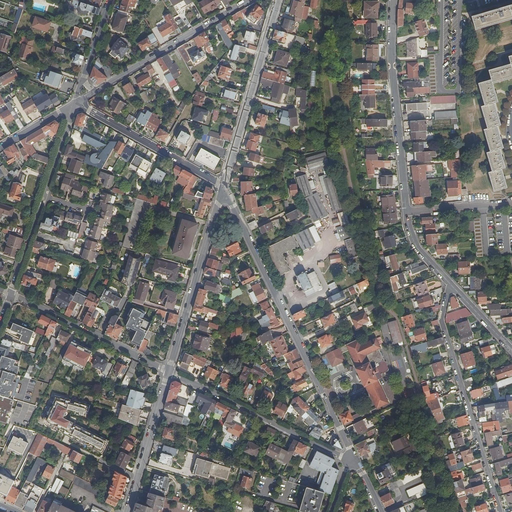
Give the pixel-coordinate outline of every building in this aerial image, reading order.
[(98,15),(100,9),(98,8),(89,5),(85,3),(75,0),(73,0),(72,4),(74,8),(77,10),(79,15),(84,16),(88,14),(89,12),(98,15)] [(134,7),(136,0),(122,0),(119,10),(129,14),(132,7),(134,7)] [(221,1),(220,0),(202,0),(197,3),(203,14),(208,11),(207,10),(210,9),(210,10),(211,11),(216,8),(215,5),(221,1)] [(225,8),(230,5),(227,1),(228,0),(220,0),(221,1),(225,8)] [(303,7),(304,0),(300,0),(300,2),(294,0),(292,0),(289,13),(296,15),(295,17),(301,19),(301,18),(303,7)] [(365,17),(379,17),(379,2),(365,2),(365,17)] [(419,15),(420,4),(406,3),(405,14),(419,15)] [(511,4),(472,16),(475,29),(511,18),(511,4)] [(246,18),(254,24),(263,12),(260,10),(261,9),(256,5),(246,18)] [(20,30),(27,10),(23,9),(21,17),(18,25),(17,29),(20,30)] [(245,12),(244,9),(235,14),(239,19),(240,22),(244,20),(241,14),(245,12)] [(117,21),(114,29),(122,32),(128,16),(118,13),(115,21),(117,21)] [(178,28),(173,20),(170,14),(163,17),(167,23),(158,29),(163,37),(178,28)] [(33,26),(50,32),(54,20),(37,15),(33,26)] [(294,20),(285,18),(283,23),(282,27),(281,27),(279,31),(287,33),(288,27),(293,29),(296,21),(294,20)] [(424,19),(415,22),(420,37),(429,34),(424,19)] [(220,23),(223,29),(226,34),(227,35),(232,32),(225,20),(220,23)] [(376,35),(376,23),(369,23),(369,20),(358,20),(354,20),(354,23),(365,23),(365,35),(376,35)] [(223,29),(220,23),(216,25),(223,36),(226,34),(223,29)] [(91,38),(92,33),(85,30),(75,26),(72,35),(77,37),(79,34),(81,35),(82,34),(91,38)] [(250,32),(251,29),(247,28),(244,39),(252,42),(254,33),(250,32)] [(279,31),(275,30),(272,39),(284,43),(287,33),(279,31)] [(198,36),(203,44),(208,53),(211,51),(206,43),(209,41),(204,32),(198,36)] [(12,36),(2,33),(0,39),(0,50),(6,52),(12,36)] [(153,34),(138,43),(142,51),(152,45),(151,44),(157,41),(153,34)] [(300,45),(298,53),(303,54),(307,55),(310,56),(310,48),(302,45),(304,38),(296,35),(294,43),(300,45)] [(23,44),(19,57),(28,60),(30,55),(29,54),(30,52),(32,53),(33,47),(32,47),(35,40),(27,37),(23,36),(22,40),(21,43),(23,44)] [(198,36),(194,38),(199,47),(203,44),(198,36)] [(116,53),(127,39),(121,37),(111,49),(112,50),(110,53),(113,56),(116,53)] [(417,38),(408,41),(408,57),(418,57),(417,38)] [(121,57),(131,45),(127,39),(116,53),(113,56),(115,58),(118,55),(121,57)] [(185,44),(177,49),(184,62),(189,59),(183,48),(186,46),(185,44)] [(366,59),(378,59),(378,44),(366,44),(366,59)] [(246,49),(239,47),(234,45),(232,51),(230,51),(229,55),(231,56),(230,59),(236,60),(239,51),(245,53),(246,49)] [(193,62),(205,55),(200,48),(194,52),(194,50),(192,50),(191,50),(191,52),(192,53),(189,55),(193,62)] [(286,66),(290,53),(278,50),(274,62),(286,66)] [(81,65),(84,57),(76,54),(75,54),(72,62),(81,65)] [(167,54),(162,57),(168,68),(172,74),(175,73),(173,70),(175,69),(172,64),(167,54)] [(478,84),(481,93),(484,93),(491,92),(495,92),(492,83),(511,77),(511,55),(509,56),(511,64),(489,70),(491,80),(478,84)] [(162,57),(158,60),(161,66),(159,68),(162,74),(165,72),(164,70),(166,69),(168,68),(162,57)] [(99,58),(97,61),(101,65),(102,66),(105,63),(99,58)] [(40,68),(21,62),(21,64),(30,67),(29,69),(39,72),(40,68)] [(409,77),(420,76),(419,63),(408,63),(409,77)] [(97,85),(108,78),(98,70),(100,68),(95,64),(90,79),(97,85)] [(150,64),(146,67),(149,72),(151,75),(155,73),(150,64)] [(220,71),(231,74),(233,69),(223,66),(222,65),(221,67),(217,65),(216,66),(214,69),(220,71)] [(264,71),(263,71),(261,78),(283,84),(288,70),(277,67),(275,75),(267,73),(264,71)] [(20,80),(14,70),(7,75),(9,79),(12,78),(16,76),(19,81),(20,80)] [(61,82),(63,76),(49,71),(49,73),(50,74),(49,78),(61,82)] [(229,80),(231,74),(220,71),(218,77),(229,80)] [(192,75),(196,82),(201,79),(196,72),(192,75)] [(147,73),(146,74),(136,80),(138,84),(139,83),(141,86),(151,80),(147,73)] [(213,76),(210,74),(204,81),(209,82),(213,76)] [(7,75),(0,78),(0,85),(9,80),(9,79),(7,75)] [(283,84),(261,78),(259,82),(259,83),(262,84),(262,87),(266,88),(267,86),(272,87),(270,97),(271,97),(270,100),(274,102),(278,102),(281,92),(283,84)] [(382,91),(382,79),(372,79),(373,91),(382,91)] [(128,94),(135,90),(130,83),(124,87),(128,94)] [(413,92),(430,91),(429,86),(426,87),(407,88),(407,97),(413,97),(413,92)] [(232,101),(236,90),(226,87),(223,99),(232,101)] [(301,112),(305,112),(307,91),(302,90),(296,88),(296,97),(301,97),(301,112)] [(205,93),(198,91),(195,95),(194,98),(193,103),(195,104),(202,105),(205,93)] [(484,93),(481,93),(484,105),(480,106),(486,129),(482,130),(487,147),(501,146),(495,127),(499,125),(492,102),(497,101),(495,92),(491,92),(484,93)] [(46,94),(33,102),(38,109),(40,112),(60,100),(55,93),(48,97),(46,94)] [(374,106),(374,94),(365,94),(358,95),(359,100),(364,100),(364,106),(374,106)] [(428,102),(428,103),(455,102),(455,95),(452,95),(445,95),(443,95),(440,96),(438,96),(433,96),(430,96),(428,96),(428,98),(428,102)] [(118,114),(124,102),(114,96),(112,101),(113,102),(109,109),(118,114)] [(181,113),(188,102),(185,97),(177,110),(181,113)] [(33,112),(38,109),(33,102),(32,100),(24,105),(30,115),(32,114),(31,113),(33,112)] [(20,130),(24,127),(10,102),(6,104),(9,110),(14,120),(20,130)] [(428,102),(405,104),(406,110),(429,109),(428,103),(428,102)] [(27,117),(30,115),(24,105),(21,107),(27,117)] [(180,115),(181,113),(177,110),(172,106),(171,107),(171,108),(180,115)] [(214,109),(211,119),(217,121),(220,111),(214,109)] [(279,122),(289,125),(289,111),(282,109),(282,112),(279,112),(278,116),(281,117),(279,122)] [(7,124),(14,120),(9,110),(0,115),(0,116),(2,120),(4,119),(7,124)] [(145,125),(149,118),(152,113),(147,110),(145,114),(141,112),(137,121),(145,125)] [(452,118),(456,118),(456,110),(433,112),(434,120),(452,118)] [(88,118),(89,116),(83,112),(78,114),(74,127),(91,136),(103,143),(105,140),(84,129),(85,126),(87,122),(88,122),(89,119),(88,118)] [(266,115),(257,112),(254,123),(263,126),(266,115)] [(149,118),(145,125),(156,131),(162,119),(152,113),(149,118)] [(127,119),(133,122),(136,117),(134,117),(130,114),(127,119)] [(386,125),(386,119),(367,119),(366,119),(366,126),(372,126),(372,127),(387,127),(387,125),(386,125)] [(60,124),(55,120),(42,128),(47,136),(50,134),(54,137),(55,134),(60,124)] [(425,120),(408,121),(409,132),(418,131),(426,130),(425,120)] [(208,130),(209,126),(202,124),(199,132),(201,132),(206,134),(208,130)] [(91,136),(74,127),(73,131),(82,135),(81,138),(88,142),(91,136)] [(230,141),(233,130),(223,127),(221,133),(208,130),(206,134),(210,135),(213,136),(225,140),(230,141)] [(32,145),(47,136),(42,128),(21,140),(24,147),(25,149),(32,145)] [(155,136),(166,142),(170,133),(160,128),(155,136)] [(185,144),(191,135),(181,129),(176,139),(185,144)] [(418,131),(409,132),(409,140),(418,139),(418,131)] [(225,140),(213,136),(210,135),(206,134),(201,132),(197,138),(208,142),(208,143),(223,147),(225,140)] [(259,135),(251,133),(250,132),(247,140),(257,143),(259,135)] [(91,136),(88,142),(101,149),(104,143),(103,143),(91,136)] [(88,142),(85,153),(97,158),(112,141),(108,139),(104,143),(101,149),(88,142)] [(257,143),(247,140),(245,148),(255,150),(257,143)] [(102,168),(116,144),(112,141),(97,158),(85,153),(85,155),(84,156),(71,151),(74,145),(69,143),(65,155),(73,158),(83,161),(98,167),(102,168)] [(127,145),(120,141),(115,150),(121,154),(127,145)] [(421,142),(411,143),(412,152),(415,152),(421,151),(421,148),(421,142)] [(9,147),(17,159),(22,168),(24,166),(19,157),(20,157),(13,145),(9,147)] [(30,157),(36,153),(37,153),(32,145),(25,149),(30,157)] [(501,146),(487,147),(488,151),(485,152),(486,157),(500,156),(498,149),(501,148),(501,146)] [(9,147),(5,150),(9,158),(7,159),(9,164),(17,159),(9,147)] [(25,149),(24,147),(21,149),(27,160),(30,157),(25,149)] [(196,157),(205,163),(214,168),(219,159),(201,148),(196,157)] [(377,159),(377,148),(363,148),(363,150),(366,150),(366,159),(377,159)] [(434,157),(434,151),(428,151),(421,151),(415,152),(416,162),(428,161),(428,157),(434,157)] [(262,163),(264,156),(249,152),(248,156),(251,157),(250,160),(262,163)] [(49,164),(50,158),(36,153),(30,157),(39,160),(49,164)] [(139,167),(144,158),(136,154),(131,163),(139,167)] [(310,173),(328,168),(324,154),(306,158),(310,173)] [(503,168),(500,156),(486,157),(490,171),(487,172),(493,191),(506,187),(500,169),(503,168)] [(193,162),(202,167),(205,163),(196,157),(193,162)] [(79,173),(83,161),(73,158),(69,170),(79,173)] [(152,163),(144,158),(139,167),(147,172),(152,163)] [(459,168),(459,159),(453,159),(450,160),(447,160),(447,168),(449,168),(459,168)] [(45,174),(49,164),(39,160),(37,166),(38,166),(37,168),(41,169),(40,171),(38,170),(37,171),(45,174)] [(391,166),(391,160),(365,160),(368,174),(371,174),(380,174),(382,174),(382,173),(381,173),(379,169),(373,169),(373,166),(384,166),(384,165),(391,166)] [(176,165),(174,169),(174,170),(174,174),(179,176),(183,169),(176,165)] [(244,167),(243,174),(253,175),(254,168),(244,167)] [(162,178),(165,173),(156,168),(150,178),(158,183),(161,177),(162,178)] [(460,177),(459,168),(449,168),(450,177),(452,177),(456,177),(460,177)] [(192,174),(183,169),(179,176),(176,182),(185,187),(192,174)] [(423,170),(411,171),(411,180),(414,180),(424,179),(423,170)] [(114,176),(102,171),(100,177),(106,179),(104,185),(110,187),(114,176)] [(15,179),(23,182),(25,175),(21,174),(20,178),(15,176),(13,178),(15,179)] [(197,177),(192,174),(185,187),(189,190),(197,177)] [(302,197),(312,194),(306,174),(296,177),(302,197)] [(382,174),(380,174),(380,186),(392,186),(392,182),(390,182),(391,174),(382,174)] [(65,177),(65,176),(61,187),(69,190),(69,187),(70,186),(74,187),(74,189),(72,193),(82,196),(83,191),(83,190),(82,190),(83,186),(81,185),(82,181),(75,179),(65,177)] [(342,209),(332,176),(323,179),(333,212),(342,209)] [(15,179),(13,178),(6,187),(12,190),(10,196),(12,197),(11,199),(16,201),(17,198),(20,200),(22,194),(20,193),(21,190),(22,190),(23,187),(22,186),(22,185),(15,182),(14,187),(12,186),(15,179)] [(424,179),(414,180),(415,197),(423,197),(429,196),(428,191),(426,191),(425,179),(424,179)] [(251,181),(240,181),(241,194),(244,194),(252,193),(251,181)] [(447,195),(460,194),(460,189),(460,181),(446,182),(447,195)] [(292,195),(297,195),(296,184),(288,185),(290,193),(292,193),(292,195)] [(212,189),(205,187),(203,197),(209,199),(212,189)] [(110,217),(111,217),(113,213),(112,213),(114,205),(110,204),(112,195),(103,192),(101,201),(100,206),(103,207),(101,214),(103,215),(110,217)] [(153,198),(138,193),(136,198),(143,200),(155,204),(159,196),(154,194),(153,198)] [(210,206),(211,201),(201,198),(198,197),(194,196),(183,193),(181,197),(185,198),(185,199),(191,200),(192,199),(196,200),(196,203),(200,204),(197,211),(195,211),(193,216),(202,218),(206,204),(210,206)] [(244,194),(246,210),(251,208),(256,207),(255,193),(252,193),(244,194)] [(326,216),(316,193),(303,199),(313,222),(326,216)] [(381,210),(394,208),(393,202),(392,202),(391,194),(380,195),(381,210)] [(143,200),(136,198),(135,202),(130,218),(129,223),(127,228),(122,246),(125,247),(128,248),(143,200)] [(12,216),(14,209),(0,203),(0,218),(2,212),(12,216)] [(263,212),(261,205),(256,207),(251,208),(252,213),(255,212),(256,215),(263,212)] [(297,208),(286,214),(288,218),(290,217),(291,219),(298,216),(299,218),(302,216),(299,208),(297,208)] [(395,214),(394,208),(381,210),(383,223),(394,222),(393,214),(395,214)] [(78,221),(81,222),(83,216),(62,210),(60,214),(63,215),(62,218),(69,221),(69,219),(73,220),(73,222),(77,223),(78,221)] [(348,222),(345,211),(335,214),(337,219),(339,225),(348,222)] [(47,216),(44,223),(59,227),(60,224),(58,224),(60,218),(61,216),(60,216),(55,214),(53,218),(47,216)] [(89,236),(98,239),(102,227),(103,227),(105,220),(108,222),(110,217),(103,215),(102,218),(96,216),(94,224),(95,224),(94,228),(92,227),(89,236)] [(310,223),(307,217),(300,220),(303,226),(310,223)] [(254,219),(247,222),(249,228),(257,224),(254,219)] [(197,224),(182,220),(172,254),(187,258),(197,224)] [(42,222),(41,227),(52,230),(52,229),(59,231),(60,227),(59,227),(44,223),(42,222)] [(268,222),(259,227),(262,234),(272,229),(268,222)] [(353,236),(349,223),(335,227),(337,233),(338,238),(339,240),(353,236)] [(434,223),(431,223),(425,224),(426,233),(434,232),(434,223)] [(315,243),(321,240),(314,225),(308,228),(315,243)] [(26,230),(14,226),(13,227),(7,226),(6,229),(7,229),(8,230),(11,231),(12,231),(18,233),(25,235),(26,230)] [(315,245),(307,228),(295,234),(303,251),(315,245)] [(385,235),(384,231),(387,230),(387,228),(382,229),(378,230),(380,237),(385,235)] [(25,235),(18,233),(12,231),(11,231),(9,235),(12,236),(9,245),(14,247),(20,249),(25,235)] [(437,233),(426,234),(426,245),(437,244),(437,234),(437,233)] [(299,245),(297,241),(296,241),(294,236),(294,235),(266,248),(267,249),(265,249),(267,252),(268,252),(269,254),(268,255),(270,258),(270,257),(272,260),(271,260),(272,263),(273,262),(275,265),(274,266),(275,269),(276,268),(277,271),(276,271),(277,274),(279,273),(279,275),(290,270),(289,268),(290,268),(289,265),(288,265),(287,263),(286,260),(285,260),(284,257),(285,257),(283,254),(282,253),(289,250),(290,251),(292,250),(292,248),(294,247),(295,248),(298,247),(298,246),(299,245)] [(387,248),(396,245),(394,235),(385,237),(387,248)] [(359,255),(354,237),(343,240),(349,259),(359,255)] [(229,254),(240,250),(235,239),(224,243),(229,254)] [(34,246),(40,248),(44,249),(46,243),(36,240),(34,246)] [(85,248),(95,252),(98,243),(87,240),(85,248)] [(445,244),(436,245),(436,254),(445,254),(445,244)] [(17,257),(20,249),(14,247),(9,245),(8,245),(6,252),(5,252),(4,254),(13,257),(14,256),(17,257)] [(218,248),(211,245),(208,253),(216,255),(216,254),(218,248)] [(90,263),(91,263),(95,252),(85,248),(81,260),(90,263)] [(141,256),(130,252),(123,276),(119,281),(127,284),(128,282),(130,283),(131,281),(133,281),(141,256)] [(399,268),(395,253),(384,256),(385,257),(385,259),(391,257),(392,261),(394,269),(399,268)] [(55,260),(41,255),(38,266),(52,271),(55,260)] [(339,255),(329,256),(331,264),(341,262),(339,255)] [(219,270),(221,262),(217,261),(218,260),(207,257),(205,266),(215,269),(218,270),(219,270)] [(178,267),(155,261),(153,271),(169,276),(168,279),(174,281),(178,267)] [(470,273),(470,261),(458,262),(459,273),(470,273)] [(428,268),(424,264),(420,265),(412,268),(405,271),(407,276),(428,268)] [(205,266),(203,272),(214,274),(214,271),(217,271),(218,270),(215,269),(205,266)] [(242,283),(254,277),(252,272),(250,273),(248,268),(237,273),(242,283)] [(26,270),(21,284),(27,286),(27,285),(30,286),(31,283),(35,284),(37,279),(35,278),(35,276),(36,273),(26,270)] [(306,295),(321,288),(314,271),(306,275),(305,271),(295,275),(297,279),(296,279),(300,288),(301,288),(303,291),(304,291),(306,295)] [(390,277),(391,281),(395,280),(397,279),(400,287),(406,285),(402,272),(393,275),(390,277)] [(471,284),(471,290),(480,289),(479,276),(470,276),(471,284)] [(53,278),(48,286),(56,288),(58,280),(53,278)] [(359,289),(368,284),(367,278),(356,283),(359,289)] [(429,291),(424,279),(414,283),(419,295),(429,291)] [(217,292),(220,284),(206,280),(204,287),(212,289),(212,291),(217,292)] [(141,282),(134,302),(143,305),(149,284),(141,282)] [(339,292),(335,283),(328,286),(332,295),(339,292)] [(265,297),(258,284),(251,287),(253,291),(250,293),(254,302),(265,297)] [(240,290),(238,286),(236,287),(232,289),(230,296),(240,290)] [(198,287),(194,303),(201,305),(206,289),(198,287)] [(88,295),(77,290),(74,295),(73,299),(77,301),(76,302),(83,305),(88,295)] [(121,298),(105,290),(100,299),(117,307),(121,298)] [(177,294),(164,290),(161,301),(167,302),(165,307),(173,309),(177,294)] [(332,295),(327,297),(330,303),(344,296),(342,290),(339,292),(332,295)] [(73,299),(74,295),(70,293),(69,294),(61,291),(57,291),(53,299),(54,302),(67,309),(73,299)] [(477,292),(477,304),(491,303),(491,300),(485,300),(485,292),(477,292)] [(419,308),(433,304),(430,294),(422,297),(422,298),(417,299),(419,308)] [(82,322),(87,325),(97,306),(98,303),(100,299),(95,297),(94,298),(88,295),(83,305),(87,307),(85,311),(87,312),(82,322)] [(457,303),(452,297),(450,297),(449,304),(451,309),(458,306),(457,303)] [(77,301),(73,299),(67,309),(65,314),(73,318),(76,312),(76,310),(73,309),(76,302),(77,301)] [(263,321),(275,316),(270,307),(266,299),(259,303),(263,310),(264,310),(266,314),(262,316),(262,317),(257,319),(259,323),(263,321)] [(194,303),(192,309),(206,313),(207,311),(208,307),(201,305),(194,303)] [(439,310),(441,304),(429,308),(431,313),(439,310)] [(87,325),(91,327),(98,312),(100,313),(102,309),(97,306),(87,325)] [(138,310),(133,308),(131,314),(132,314),(126,326),(132,329),(132,328),(137,331),(137,332),(135,337),(134,337),(132,342),(141,346),(141,345),(143,342),(146,336),(148,331),(152,323),(142,319),(146,312),(139,308),(138,310)] [(463,308),(446,314),(445,318),(445,323),(469,314),(463,308)] [(176,324),(178,316),(158,310),(156,315),(165,318),(163,323),(171,325),(172,322),(176,324)] [(303,310),(292,315),(294,320),(305,315),(303,310)] [(369,320),(365,311),(351,318),(356,328),(362,325),(362,324),(369,320)] [(330,324),(336,321),(331,312),(325,315),(330,324)] [(401,317),(405,329),(414,326),(411,314),(401,317)] [(52,320),(42,315),(39,322),(49,326),(52,320)] [(109,323),(110,324),(115,326),(117,321),(119,317),(116,315),(112,316),(113,319),(110,320),(109,323)] [(325,315),(320,317),(324,326),(330,324),(325,315)] [(278,323),(275,316),(263,321),(264,324),(265,325),(266,324),(270,322),(271,324),(272,326),(278,323)] [(110,336),(117,340),(123,327),(121,326),(124,319),(120,317),(119,317),(117,321),(115,326),(110,336)] [(52,320),(49,326),(47,331),(44,335),(44,336),(46,337),(46,335),(48,336),(50,332),(52,334),(58,323),(52,320)] [(217,324),(208,321),(207,322),(201,320),(198,327),(206,331),(208,326),(216,329),(217,324)] [(392,321),(399,342),(403,341),(396,320),(392,321)] [(456,324),(459,334),(470,330),(467,320),(456,324)] [(394,343),(399,342),(392,321),(388,322),(394,343)] [(21,338),(20,340),(26,343),(26,342),(29,343),(34,331),(14,323),(11,329),(20,333),(18,337),(21,338)] [(104,333),(110,336),(115,326),(110,324),(104,333)] [(34,331),(44,335),(47,331),(37,327),(34,331)] [(417,341),(426,338),(423,328),(414,330),(417,341)] [(71,334),(61,330),(60,334),(57,338),(54,344),(52,349),(54,350),(59,339),(66,343),(67,342),(70,335),(71,334)] [(470,330),(459,334),(461,342),(472,339),(471,333),(470,330)] [(259,336),(262,343),(263,343),(269,340),(271,339),(267,331),(259,336)] [(209,337),(195,334),(193,346),(206,349),(209,337)] [(287,347),(281,334),(273,338),(271,339),(269,340),(274,351),(277,357),(284,353),(289,351),(286,347),(287,347)] [(326,347),(329,346),(329,344),(330,343),(330,342),(327,336),(326,334),(317,338),(321,347),(325,345),(326,347)] [(139,350),(147,354),(148,352),(150,353),(151,351),(145,348),(148,342),(147,342),(149,338),(146,336),(143,342),(141,345),(141,346),(139,350)] [(388,368),(378,347),(380,347),(378,343),(382,342),(379,336),(376,337),(360,345),(357,338),(351,341),(325,354),(331,366),(345,360),(341,352),(348,349),(357,367),(356,368),(364,385),(366,384),(377,408),(388,403),(377,379),(381,377),(382,375),(381,373),(387,370),(388,368)] [(442,336),(436,338),(410,346),(412,352),(419,350),(419,349),(420,349),(419,346),(425,345),(425,346),(428,346),(444,341),(442,336)] [(488,338),(491,336),(486,338),(480,340),(481,344),(494,340),(493,339),(489,341),(483,343),(482,340),(488,338)] [(3,338),(1,343),(16,348),(17,344),(13,342),(13,341),(3,338)] [(269,354),(274,351),(269,340),(263,343),(269,354)] [(93,351),(72,341),(69,348),(64,358),(84,369),(87,362),(89,360),(90,357),(93,351)] [(1,343),(0,346),(0,348),(4,350),(2,355),(3,355),(8,356),(10,350),(14,352),(16,348),(1,343)] [(496,352),(493,344),(480,348),(483,357),(496,352)] [(69,348),(65,346),(59,358),(63,360),(64,358),(69,348)] [(298,354),(295,348),(289,351),(284,353),(287,359),(289,357),(298,354)] [(199,364),(204,366),(205,364),(207,359),(202,357),(186,351),(185,352),(179,365),(187,368),(190,361),(192,362),(193,359),(200,362),(199,364)] [(317,352),(311,355),(313,359),(321,356),(319,351),(317,352)] [(465,367),(475,364),(471,351),(460,354),(465,367)] [(0,368),(18,374),(20,368),(18,367),(20,360),(12,358),(3,355),(0,362),(0,368)] [(108,377),(114,364),(98,357),(96,361),(94,360),(93,363),(94,364),(94,366),(104,370),(102,374),(108,377)] [(137,362),(133,360),(126,375),(131,378),(136,370),(133,368),(137,362)] [(293,364),(291,361),(288,362),(292,371),(303,365),(301,360),(293,364)] [(445,372),(441,360),(432,363),(435,375),(445,372)] [(260,365),(255,361),(255,362),(253,367),(251,369),(250,372),(261,377),(262,376),(264,372),(265,370),(260,365)] [(127,367),(118,363),(114,370),(116,371),(115,375),(118,377),(120,373),(124,375),(127,367)] [(508,378),(511,376),(511,364),(511,363),(500,367),(500,370),(495,372),(498,378),(507,375),(508,378)] [(262,364),(260,365),(265,370),(267,372),(269,372),(262,364)] [(305,370),(303,365),(292,371),(287,373),(289,378),(292,377),(295,383),(301,380),(299,376),(301,376),(299,373),(305,370)] [(214,379),(218,371),(209,366),(205,374),(214,379)] [(250,372),(251,369),(245,366),(239,378),(245,382),(250,372)] [(0,368),(0,394),(11,398),(14,399),(20,379),(18,378),(19,374),(18,374),(0,368)] [(214,388),(220,390),(223,385),(228,388),(233,377),(222,371),(214,388)] [(152,386),(148,375),(138,378),(143,390),(152,386)] [(511,382),(511,376),(508,378),(499,381),(501,384),(502,386),(511,382)] [(475,389),(472,381),(470,377),(463,380),(465,387),(468,386),(469,391),(475,389)] [(304,379),(301,380),(295,383),(294,384),(297,390),(302,388),(301,387),(306,384),(304,379)] [(178,395),(182,384),(175,380),(171,382),(166,401),(174,403),(177,395),(178,395)] [(255,386),(247,382),(242,391),(247,393),(248,392),(251,393),(255,386)] [(430,400),(435,398),(434,393),(430,395),(427,386),(423,387),(426,401),(430,400)] [(507,401),(511,399),(511,393),(506,394),(506,396),(500,397),(500,396),(498,396),(495,386),(492,387),(497,402),(507,401)] [(252,399),(257,401),(263,390),(257,388),(252,399)] [(269,402),(273,394),(268,391),(268,390),(266,388),(261,398),(269,402)] [(482,395),(481,391),(479,388),(475,389),(469,391),(472,398),(482,395)] [(144,398),(145,394),(131,389),(127,406),(140,410),(141,406),(144,407),(146,398),(144,398)] [(213,399),(200,393),(196,402),(203,405),(201,410),(207,412),(213,399)] [(0,420),(6,422),(8,416),(6,416),(7,410),(10,411),(12,404),(10,403),(11,398),(0,394),(0,420)] [(103,454),(110,441),(95,434),(94,435),(91,433),(92,432),(78,425),(77,426),(73,424),(74,423),(64,418),(65,416),(66,416),(67,416),(67,415),(68,415),(68,414),(68,413),(68,412),(67,412),(68,409),(76,411),(76,413),(87,415),(87,413),(89,414),(91,405),(76,401),(75,402),(71,401),(71,400),(54,395),(51,403),(53,404),(52,407),(49,406),(46,413),(48,414),(47,418),(44,417),(44,418),(44,419),(44,420),(44,421),(44,422),(44,423),(45,423),(45,424),(46,426),(53,429),(55,427),(60,429),(58,432),(72,438),(73,436),(78,439),(77,441),(103,454)] [(309,406),(298,396),(293,398),(292,399),(304,411),(309,406)] [(176,404),(179,404),(186,406),(188,399),(178,397),(176,404)] [(439,405),(437,398),(435,398),(430,400),(432,404),(433,407),(439,405)] [(213,399),(207,412),(212,415),(214,411),(216,407),(218,402),(213,399)] [(288,407),(287,409),(290,411),(292,406),(305,419),(306,417),(308,415),(304,411),(292,399),(290,404),(288,407)] [(186,406),(179,404),(176,404),(174,403),(166,401),(164,407),(179,410),(178,411),(179,411),(184,413),(186,406)] [(501,430),(502,435),(507,434),(503,414),(505,410),(509,410),(507,401),(497,402),(493,403),(495,411),(495,415),(496,420),(499,420),(501,430)] [(227,406),(218,402),(216,407),(214,411),(221,415),(227,406)] [(277,419),(282,421),(287,409),(288,407),(278,402),(274,411),(279,414),(277,419)] [(483,404),(484,410),(492,409),(492,411),(495,411),(493,403),(483,404)] [(127,406),(120,404),(116,418),(137,427),(142,410),(140,410),(127,406)] [(484,410),(483,404),(478,405),(478,407),(480,417),(481,421),(486,420),(484,410)] [(441,412),(439,405),(433,407),(432,408),(434,414),(435,414),(441,412)] [(231,408),(227,406),(221,415),(220,418),(225,421),(231,408)] [(319,417),(309,406),(304,411),(308,415),(315,421),(319,417)] [(237,411),(231,408),(225,421),(224,424),(232,428),(235,423),(231,421),(237,411)] [(348,412),(340,415),(344,423),(368,412),(367,408),(350,416),(348,412)] [(163,412),(161,417),(167,419),(171,420),(181,423),(183,417),(177,416),(163,412)] [(435,414),(437,420),(437,421),(442,420),(442,417),(443,416),(441,412),(435,414)] [(315,421),(308,415),(306,417),(306,421),(314,429),(318,423),(315,421)] [(458,426),(469,423),(466,415),(464,416),(455,418),(458,426)] [(254,419),(251,418),(246,428),(249,430),(254,419)] [(362,420),(353,424),(358,433),(366,429),(362,420)] [(493,421),(481,423),(482,427),(483,431),(494,429),(493,421)] [(171,438),(174,428),(165,426),(162,436),(171,438)] [(276,430),(268,426),(265,432),(273,436),(276,430)] [(375,427),(366,432),(368,436),(374,433),(375,431),(377,430),(375,427)] [(309,435),(319,439),(322,434),(313,430),(309,435)] [(65,447),(38,433),(29,453),(35,456),(43,440),(64,451),(65,447)] [(461,437),(459,433),(451,435),(455,447),(464,445),(461,437)] [(127,439),(135,443),(137,439),(129,435),(127,439)] [(401,448),(410,444),(406,435),(393,441),(396,449),(400,446),(401,448)] [(8,447),(14,450),(21,437),(20,437),(19,439),(14,436),(8,447)] [(343,448),(338,436),(334,441),(331,440),(329,445),(330,445),(340,450),(343,448)] [(14,450),(22,454),(28,443),(22,440),(23,439),(21,437),(14,450)] [(367,439),(354,445),(357,450),(369,444),(375,442),(373,438),(368,440),(367,439)] [(288,451),(282,448),(282,449),(277,458),(288,463),(292,455),(299,442),(294,439),(288,451)] [(126,440),(120,451),(122,452),(128,455),(131,448),(133,449),(135,445),(126,440)] [(260,447),(249,441),(245,450),(256,455),(260,447)] [(308,446),(299,442),(292,455),(295,456),(296,455),(298,455),(299,453),(303,455),(308,446)] [(265,453),(277,459),(277,458),(282,449),(270,443),(265,453)] [(369,444),(357,450),(361,460),(373,454),(372,451),(371,452),(368,447),(370,446),(369,444)] [(405,455),(416,450),(415,444),(410,446),(410,447),(403,451),(405,455)] [(0,480),(3,475),(0,473),(3,468),(5,469),(14,450),(8,447),(5,445),(4,448),(1,453),(0,455),(0,480)] [(171,450),(163,447),(162,451),(159,461),(171,465),(174,454),(172,454),(173,451),(171,451),(171,450)] [(503,457),(499,447),(489,450),(493,460),(503,457)] [(464,463),(472,461),(470,457),(472,456),(470,449),(461,451),(464,463)] [(14,450),(5,469),(15,473),(24,455),(22,454),(14,450)] [(83,455),(73,451),(70,458),(79,463),(83,455)] [(335,460),(317,451),(310,466),(326,474),(320,491),(324,492),(331,494),(337,477),(339,470),(332,467),(335,460)] [(128,455),(122,452),(116,465),(125,469),(131,457),(128,455)] [(456,470),(464,468),(462,461),(456,463),(453,454),(451,454),(445,456),(450,472),(456,470)] [(15,505),(24,509),(36,485),(36,484),(32,482),(41,465),(44,467),(47,462),(38,457),(37,459),(21,491),(15,505)] [(227,479),(231,464),(213,459),(212,461),(207,460),(198,457),(196,463),(198,464),(195,473),(208,477),(209,474),(227,479)] [(511,457),(510,458),(511,459),(498,463),(500,468),(511,463),(511,457)] [(387,463),(381,466),(383,471),(377,473),(379,476),(378,477),(381,482),(391,477),(387,468),(389,467),(387,463)] [(43,476),(50,479),(55,469),(48,466),(43,476)] [(76,472),(77,469),(72,467),(69,473),(72,474),(76,476),(76,477),(78,474),(76,472)] [(249,488),(254,471),(253,471),(241,467),(239,472),(245,474),(242,486),(249,488)] [(399,487),(423,475),(421,467),(394,480),(397,487),(391,490),(394,497),(395,498),(402,495),(399,487)] [(69,480),(72,474),(69,473),(63,470),(60,475),(69,480)] [(464,479),(462,473),(457,475),(456,470),(450,472),(453,482),(461,480),(464,479)] [(129,485),(131,480),(116,472),(111,487),(112,487),(110,493),(111,494),(120,498),(125,501),(126,495),(123,494),(126,484),(129,485)] [(167,491),(170,482),(169,481),(170,477),(166,475),(165,476),(155,474),(151,486),(162,490),(166,491),(167,491)] [(0,480),(0,497),(5,500),(15,481),(3,475),(0,480)] [(73,483),(98,497),(102,489),(86,481),(76,477),(76,476),(73,482),(73,483)] [(472,483),(473,487),(483,484),(481,477),(472,479),(473,482),(472,483)] [(61,486),(64,482),(57,478),(54,484),(60,488),(61,486)] [(509,490),(510,493),(511,492),(511,490),(508,479),(508,478),(499,481),(502,492),(509,490)] [(16,489),(20,482),(16,480),(15,481),(5,500),(9,502),(15,505),(21,491),(16,489)] [(394,480),(388,484),(391,490),(397,487),(394,480)] [(464,490),(461,480),(453,482),(457,493),(464,490)] [(418,499),(428,493),(425,482),(407,491),(410,497),(416,494),(418,499)] [(483,484),(473,487),(464,490),(465,495),(467,494),(468,495),(471,494),(471,493),(473,492),(473,493),(485,489),(483,484)] [(24,509),(28,511),(34,511),(45,489),(36,485),(24,509)] [(60,488),(58,492),(64,496),(67,489),(61,486),(60,488)] [(150,492),(164,497),(166,491),(162,490),(151,486),(150,492)] [(318,511),(324,492),(320,491),(307,487),(300,509),(308,511),(318,511)] [(137,502),(133,511),(160,511),(165,497),(164,497),(150,492),(146,505),(137,502)] [(389,492),(379,497),(382,503),(392,498),(389,492)] [(116,507),(120,498),(111,494),(107,503),(116,507)] [(468,502),(465,495),(458,497),(462,508),(464,508),(467,507),(466,503),(468,502)] [(392,498),(382,503),(384,507),(394,502),(392,498)] [(48,511),(54,502),(52,501),(51,504),(43,500),(37,511),(48,511)] [(48,511),(58,511),(61,506),(62,504),(55,500),(54,502),(48,511)] [(266,511),(273,511),(276,504),(266,501),(265,505),(267,506),(267,509),(263,508),(262,510),(266,511)] [(351,511),(354,504),(347,501),(345,506),(346,506),(344,511),(351,511)]
